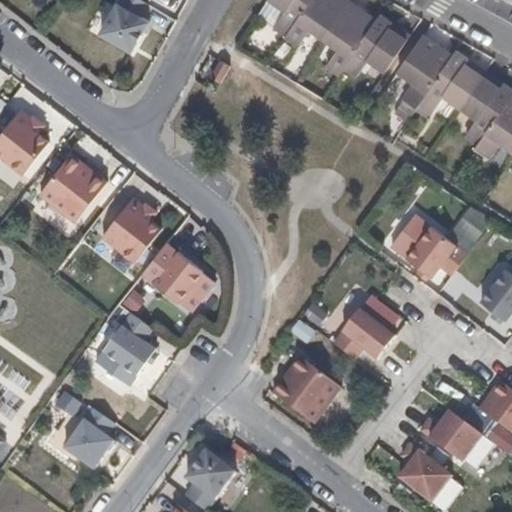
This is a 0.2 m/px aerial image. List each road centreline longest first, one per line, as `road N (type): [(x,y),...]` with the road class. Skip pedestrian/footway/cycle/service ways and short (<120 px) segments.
road 1 (residential): [(133,145),(228,218),(246,251),(254,293),(246,335),(213,386)]
road 2 (residential): [(335,477),(449,332)]
road 3 (residential): [(0,40),(133,145)]
road 4 (residential): [(133,145),(216,0)]
road 5 (residential): [(213,386),(122,511)]
road 6 (residential): [(335,477),(213,386)]
